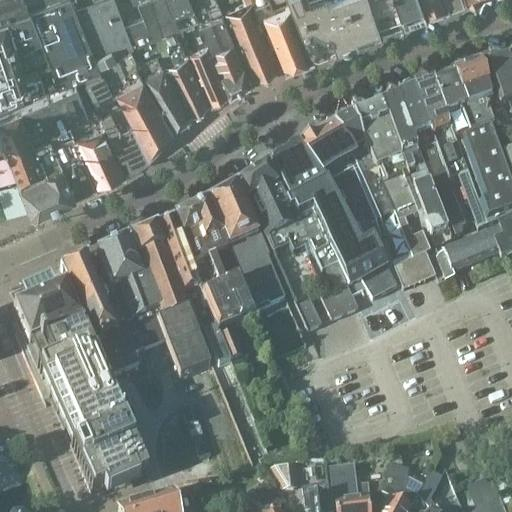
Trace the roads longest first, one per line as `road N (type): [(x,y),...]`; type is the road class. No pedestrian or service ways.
road 1 (unclassified): [(0,261),(174,184),(274,112),(511,18)]
road 2 (residential): [(71,511),(0,337)]
